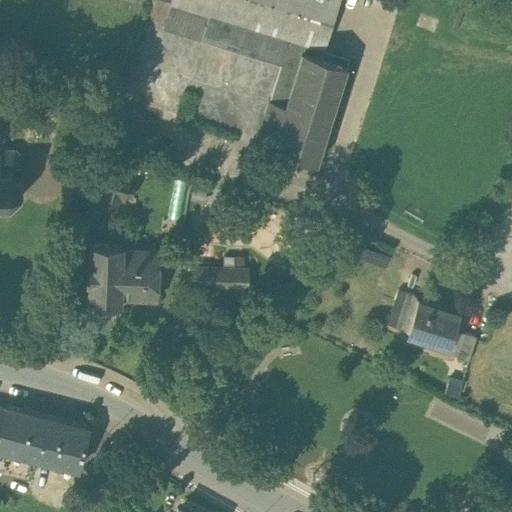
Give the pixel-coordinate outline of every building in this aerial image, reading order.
[(335,0),(170,0),(164,22),(239,44),(245,26),(287,38),(288,36),(303,41),(301,50),(318,55),(320,48),(335,0)] [(287,38),(245,26),(239,44),(281,57),(287,38)] [(318,55),(301,50),(300,52),(302,52),(286,104),(269,99),(264,114),(281,119),(274,144),(271,143),(270,145),(316,159),(316,158),(314,157),(341,65),(345,67),(348,57),(320,48),(318,55)] [(0,146),(0,202),(7,203),(7,207),(11,206),(10,202),(19,194),(22,196),(24,193),(20,191),(20,179),(23,178),(22,175),(18,176),(11,169),(12,167),(16,167),(20,162),(22,164),(24,161),(21,159),(21,155),(24,154),(23,152),(20,152),(17,149),(18,146),(15,145),(14,148),(4,148),(1,145),(0,146)] [(129,173),(126,171),(129,161),(112,156),(109,167),(106,166),(105,167),(103,167),(102,170),(96,169),(92,185),(98,187),(97,190),(99,191),(98,193),(102,194),(99,204),(115,209),(118,198),(122,199),(122,198),(124,198),(125,195),(131,196),(136,180),(130,178),(131,175),(129,174),(129,173)] [(123,241),(90,240),(90,260),(87,260),(86,279),(89,279),(88,299),(121,300),(121,294),(155,295),(157,248),(122,247),(123,241)] [(457,312),(418,300),(408,332),(447,344),(457,312)] [(463,331),(455,356),(468,360),(476,335),(463,331)] [(65,419),(4,404),(4,406),(0,426),(0,467),(26,474),(31,455),(78,466),(88,425),(70,420),(70,418),(65,417),(65,419)]
